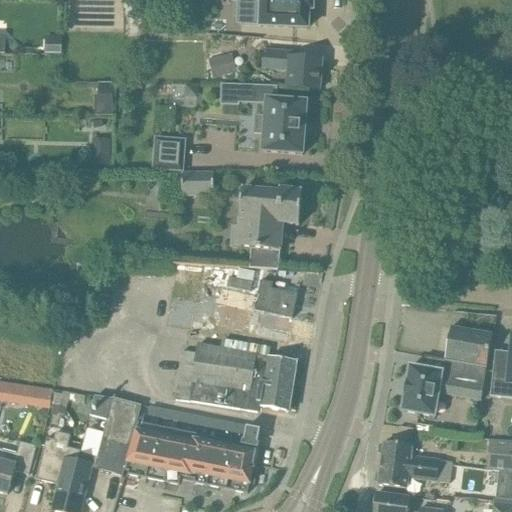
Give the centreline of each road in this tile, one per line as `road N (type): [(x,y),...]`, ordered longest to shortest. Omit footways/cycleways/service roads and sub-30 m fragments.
road 1 (tertiary): [(366,286),(395,26)]
road 2 (residential): [(366,286),(335,291),(316,396),(297,430),(326,444)]
road 3 (tertiary): [(326,444),(366,286)]
road 4 (residential): [(511,302),(366,286)]
